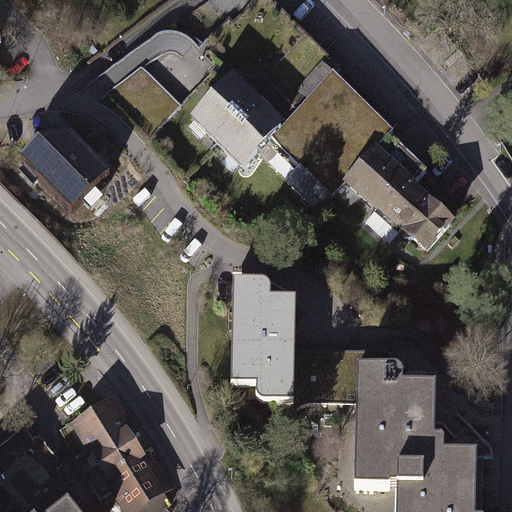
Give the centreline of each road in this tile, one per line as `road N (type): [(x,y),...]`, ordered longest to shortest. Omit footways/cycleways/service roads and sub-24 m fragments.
road 1 (secondary): [(213,511),(178,442),(111,344),(0,221)]
road 2 (residential): [(345,0),(419,78),(511,211)]
